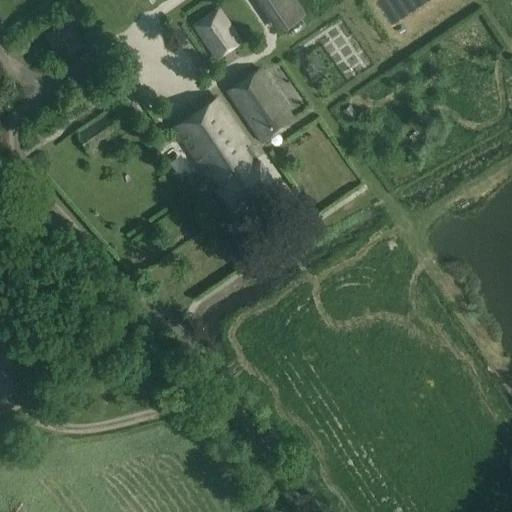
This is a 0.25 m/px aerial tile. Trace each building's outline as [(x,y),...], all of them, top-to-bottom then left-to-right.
[(303,13),(293,0),(257,0),(278,30),(303,13)] [(217,58),(241,41),(220,9),(195,25),(217,58)] [(64,16),(41,30),(60,60),(82,46),(64,16)] [(313,61),(294,41),(286,48),(306,69),(313,61)] [(227,90),(262,141),(294,119),(259,68),(227,90)] [(175,126),(232,211),(274,183),(217,98),(175,126)] [(85,148),(124,122),(115,108),(76,134),(85,148)] [(49,334),(33,322),(21,337),(36,350),(49,334)]
